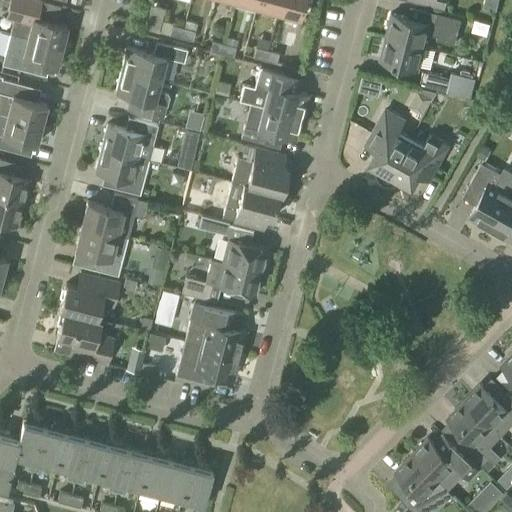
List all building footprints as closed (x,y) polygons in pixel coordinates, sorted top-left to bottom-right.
[(9,32),(61,45),(66,25),(37,17),(41,0),(9,0),(5,17),(13,19),(9,32)] [(277,11),(279,0),(257,0),(256,5),(277,11)] [(279,0),(277,11),(299,16),(302,0),(279,0)] [(391,13),(385,37),(424,46),(427,33),(437,35),(436,40),(454,44),(460,19),(419,9),(417,19),(391,13)] [(192,40),(195,30),(172,24),(169,34),(192,40)] [(55,66),(61,45),(9,32),(1,64),(7,65),(23,69),(26,58),(55,66)] [(418,69),(424,46),(385,37),(379,60),(418,69)] [(233,56),(235,46),(212,40),(209,50),(233,56)] [(159,79),(165,57),(183,62),(187,49),(156,41),(152,53),(126,46),(121,69),(159,79)] [(276,63),(278,52),(255,46),(252,56),(276,63)] [(239,100),(262,106),(301,116),(307,93),(298,91),(301,79),(259,68),(254,87),(243,84),(239,100)] [(159,79),(121,69),(115,92),(141,99),(138,111),(163,117),(168,96),(167,93),(156,91),(159,79)] [(446,91),(450,77),(423,70),(419,84),(446,91)] [(450,77),(446,91),(446,92),(469,98),(474,78),(451,72),(450,77)] [(0,112),(7,114),(41,123),(46,103),(17,95),(21,84),(1,79),(2,75),(0,74),(0,112)] [(417,91),(408,107),(423,116),(432,99),(417,91)] [(223,98),(212,95),(210,106),(216,107),(221,105),(223,98)] [(295,138),(301,116),(262,106),(256,128),(244,125),(241,137),(266,144),(269,132),(295,138)] [(391,173),(410,138),(398,131),(404,120),(385,110),(373,132),(383,138),(370,161),(391,173)] [(41,123),(7,114),(0,112),(0,147),(4,148),(7,136),(35,144),(41,123)] [(101,147),(148,159),(157,124),(134,118),(131,130),(107,124),(101,147)] [(435,167),(448,145),(429,134),(423,145),(410,138),(391,173),(412,185),(425,161),(435,167)] [(231,180),(281,193),(287,168),(264,162),(268,149),(244,143),(241,156),(237,155),(231,180)] [(139,194),(148,159),(101,147),(95,170),(119,176),(116,188),(139,194)] [(191,170),(194,156),(182,153),(178,167),(191,170)] [(0,195),(21,200),(27,177),(3,171),(6,160),(0,157),(0,195)] [(511,171),(504,167),(501,173),(481,162),(468,185),(482,192),(469,217),(490,228),(509,194),(511,188),(511,171)] [(281,193),(231,180),(225,205),(222,217),(262,227),(265,216),(271,217),(277,193),(281,194),(281,193)] [(511,188),(509,194),(490,228),(511,240),(511,237),(511,188)] [(81,224),(127,236),(137,198),(114,192),(110,207),(87,201),(81,224)] [(0,219),(15,224),(21,200),(0,195),(0,219)] [(225,234),(229,221),(198,214),(196,224),(198,224),(198,227),(225,234)] [(117,275),(127,236),(81,224),(75,247),(98,253),(94,268),(117,275)] [(363,250),(383,272),(400,256),(379,234),(363,250)] [(261,271),(267,247),(228,237),(222,261),(261,271)] [(261,271),(222,261),(210,258),(205,281),(185,275),(181,292),(209,300),(213,283),(255,294),(261,271)] [(150,267),(147,280),(161,283),(164,270),(150,267)] [(96,317),(99,302),(112,305),(118,281),(92,275),(88,289),(66,283),(59,307),(96,317)] [(158,303),(173,307),(176,294),(162,290),(158,303)] [(185,340),(239,354),(245,331),(231,327),(235,311),(222,308),(194,301),(187,327),(185,340)] [(96,317),(59,307),(59,309),(63,310),(56,335),(71,338),(68,353),(106,363),(112,337),(96,333),(99,318),(96,317)] [(239,354),(185,340),(184,340),(175,375),(203,382),(206,370),(233,377),(239,354)] [(511,351),(500,363),(511,374),(511,391),(511,351)] [(147,362),(147,363),(144,373),(154,375),(157,365),(147,362)] [(511,396),(507,392),(499,400),(481,383),(464,400),(490,425),(506,408),(511,414),(511,396)] [(500,435),(490,425),(464,400),(447,418),(450,420),(467,436),(458,445),(480,466),(480,465),(488,472),(495,464),(494,463),(488,457),(483,452),(490,445),(500,435)] [(18,435),(13,455),(14,455),(26,458),(24,467),(33,469),(35,460),(44,426),(30,423),(30,420),(23,417),(18,435)] [(44,426),(35,460),(56,466),(65,429),(58,427),(58,430),(44,426)] [(65,429),(56,466),(68,469),(66,478),(74,480),(77,471),(85,437),(71,434),(72,431),(65,429)] [(0,486),(6,488),(14,455),(13,455),(18,435),(12,434),(11,436),(0,433),(0,486)] [(412,454),(438,479),(453,463),(471,480),(480,471),(443,435),(435,443),(429,437),(412,454)] [(77,471),(74,480),(83,482),(85,473),(98,477),(107,440),(100,438),(99,441),(85,437),(77,471)] [(107,440),(98,477),(110,480),(108,488),(116,491),(119,482),(127,448),(113,444),(114,442),(107,440)] [(119,482),(116,491),(125,493),(127,484),(139,487),(149,450),(142,449),(141,451),(127,448),(119,482)] [(160,493),(169,459),(155,455),(156,452),(149,450),(139,487),(160,493)] [(421,496),(438,479),(412,454),(395,471),(413,489),(402,500),(415,511),(426,511),(432,506),(421,496)] [(181,498),(191,461),(184,460),(183,462),(169,459),(160,493),(181,498)] [(212,470),(197,466),(198,463),(191,461),(181,498),(203,504),(212,470)] [(511,483),(511,480),(504,473),(497,480),(506,489),(511,483)] [(14,491),(26,494),(29,483),(17,480),(14,491)] [(41,486),(29,483),(26,494),(38,497),(41,486)] [(56,501),(68,504),(71,494),(59,491),(56,501)] [(0,511),(7,511),(11,497),(0,493),(0,511)] [(83,497),(71,494),(68,504),(80,507),(83,497)] [(98,511),(110,511),(113,505),(101,502),(98,511)]
